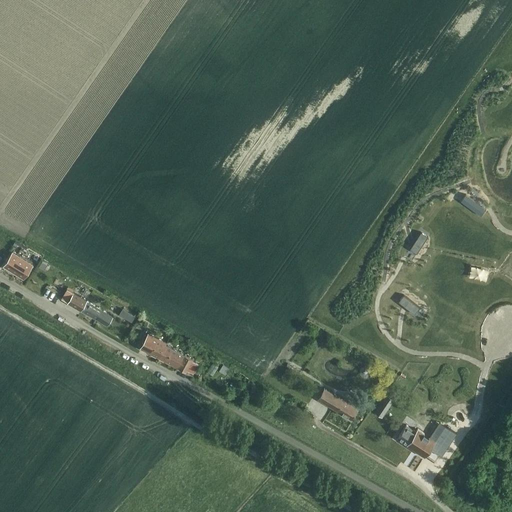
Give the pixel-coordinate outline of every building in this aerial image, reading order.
[(481,216),(486,209),(465,194),(461,201),(481,216)] [(417,254),(428,236),(421,232),(410,249),(417,254)] [(32,264),(25,260),(29,254),(22,249),(18,255),(13,252),(4,266),(23,279),(32,264)] [(67,289),(61,299),(68,302),(73,292),(67,289)] [(68,302),(67,303),(81,311),(96,319),(97,318),(106,323),(110,315),(101,310),(103,308),(73,292),(68,302)] [(414,314),(420,307),(404,295),(398,301),(414,314)] [(123,308),(119,315),(132,322),(135,316),(123,308)] [(166,343),(167,341),(149,331),(141,347),(159,357),(166,343)] [(173,346),(166,343),(159,357),(187,372),(189,369),(195,373),(200,363),(194,360),(195,358),(186,353),(173,346)] [(325,388),(317,400),(352,421),(360,409),(325,388)] [(386,393),(374,411),(382,417),(394,399),(386,393)] [(398,438),(434,462),(452,435),(435,424),(427,436),(417,429),(415,431),(406,425),(398,438)]
